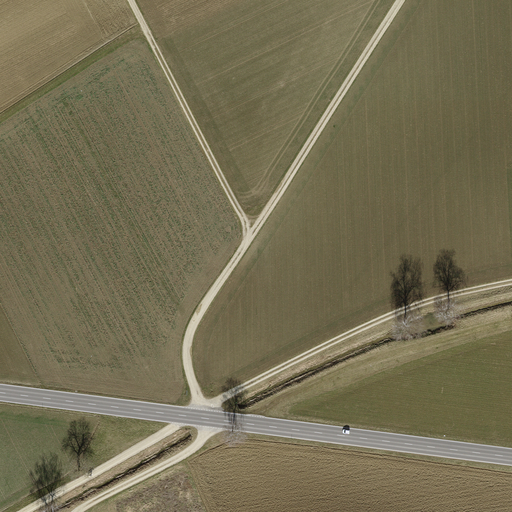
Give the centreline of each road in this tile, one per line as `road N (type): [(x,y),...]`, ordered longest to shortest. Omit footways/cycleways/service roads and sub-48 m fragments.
road 1 (track): [(511,282),(422,303),(191,415),(189,334),(401,0)]
road 2 (secondary): [(0,392),(511,456)]
road 3 (track): [(251,234),(132,0)]
road 4 (track): [(25,511),(191,415)]
road 5 (track): [(230,420),(194,449),(78,511)]
road 6 (track): [(0,118),(144,23)]
